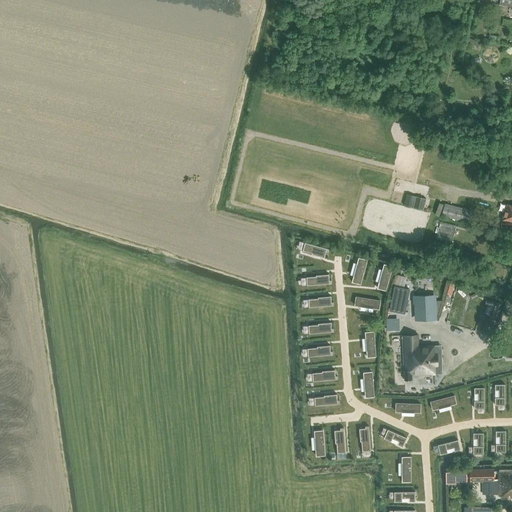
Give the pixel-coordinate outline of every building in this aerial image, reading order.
[(426,199),(407,194),(404,205),(423,210),(426,199)] [(446,202),(442,213),(467,221),(471,209),(446,202)] [(501,223),(511,226),(511,205),(506,204),(501,223)] [(330,241),(302,235),(298,252),(326,259),(330,241)] [(368,253),(353,250),(346,281),(361,284),(368,253)] [(377,255),(368,287),(387,292),(396,260),(377,255)] [(329,268),(305,270),(307,288),(330,286),(329,268)] [(394,286),(389,310),(405,314),(410,289),(394,286)] [(331,292),(307,294),(308,309),(332,308),(331,292)] [(434,320),(433,295),(417,295),(418,320),(434,320)] [(479,295),(475,310),(450,304),(448,315),(453,316),(454,309),(475,314),(472,325),(479,326),(486,297),(479,295)] [(356,297),(354,305),(379,309),(381,301),(356,297)] [(494,301),(490,317),(497,319),(502,303),(494,301)] [(444,303),(441,312),(446,314),(449,305),(444,303)] [(486,317),(481,333),(489,335),(497,321),(486,317)] [(330,318),(307,320),(308,335),(331,333),(330,318)] [(377,330),(361,331),(363,360),(379,358),(377,330)] [(437,365),(437,354),(434,354),(434,345),(418,346),(418,335),(403,336),(404,371),(405,380),(412,380),(412,374),(418,374),(419,377),(424,377),(425,374),(435,374),(434,365),(437,365)] [(330,340),(307,342),(308,359),(331,357),(330,340)] [(336,365),(311,367),(313,384),(338,382),(336,365)] [(375,365),(363,366),(366,397),(377,396),(375,365)] [(505,381),(494,381),(494,407),(505,407),(505,381)] [(484,386),(473,386),(473,411),(484,411),(484,386)] [(338,388),(313,389),(314,407),(339,406),(338,388)] [(455,395),(430,401),(433,413),(458,407),(455,395)] [(395,398),(395,413),(421,413),(421,398),(395,398)] [(312,420),(304,421),(304,437),(312,437),(312,420)] [(343,422),(333,422),(334,453),(345,452),(343,422)] [(369,422),(359,423),(361,452),(371,452),(369,422)] [(323,424),(314,425),(316,456),(325,455),(323,424)] [(407,435),(385,427),(380,439),(402,447),(407,435)] [(506,431),(496,431),(496,451),(506,451),(506,431)] [(483,433),(474,433),(474,454),(484,454),(483,433)] [(458,440),(438,444),(440,454),(460,449),(458,440)] [(306,460),(314,461),(315,445),(307,445),(306,460)] [(401,458),(401,483),(412,483),(411,458),(401,458)] [(507,497),(511,496),(511,468),(500,468),(500,495),(507,495),(507,497)] [(470,480),(495,480),(495,469),(470,469),(470,480)] [(455,481),(467,481),(467,470),(455,470),(455,472),(446,472),(446,480),(455,480),(455,481)] [(416,491),(392,491),(392,504),(416,504),(416,491)]
